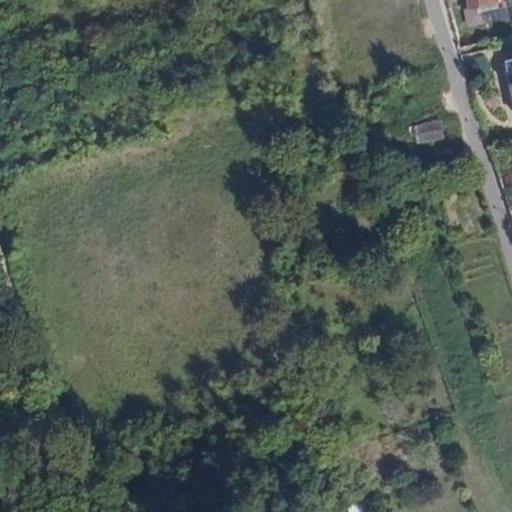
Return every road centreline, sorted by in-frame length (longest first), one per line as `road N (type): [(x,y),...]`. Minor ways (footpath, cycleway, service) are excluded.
road 1 (track): [(462,95),(250,155),(315,376),(87,467)]
road 2 (residential): [(435,0),(511,249)]
